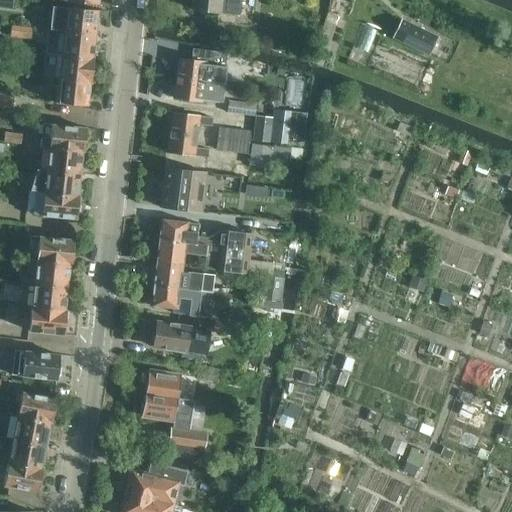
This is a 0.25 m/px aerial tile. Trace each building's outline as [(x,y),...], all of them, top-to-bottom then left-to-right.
[(240,15),(241,0),(193,0),(192,10),(219,13),(240,15)] [(95,35),(98,11),(67,7),(64,31),(95,35)] [(442,34),(401,15),(391,35),(432,54),(442,34)] [(93,58),(95,35),(64,31),(62,55),(93,58)] [(92,83),(94,58),(93,58),(62,55),(59,79),(90,83),(92,83)] [(205,82),(207,70),(219,72),(220,64),(179,58),(176,78),(205,82)] [(46,93),(48,78),(48,74),(25,71),(22,90),(46,93)] [(204,94),(205,82),(176,78),(174,98),(215,104),(216,96),(204,94)] [(87,106),(90,83),(59,79),(56,103),(87,106)] [(0,107),(13,109),(15,95),(0,93),(0,107)] [(256,114),(258,103),(230,98),(229,109),(256,114)] [(198,136),(200,125),(212,126),(213,118),(172,113),(169,133),(198,136)] [(289,146),(293,118),(273,115),(269,144),(289,146)] [(84,152),(87,129),(52,125),(49,148),(83,152),(84,152)] [(248,154),(251,132),(220,128),(217,150),(248,154)] [(21,144),(23,134),(5,132),(4,142),(21,144)] [(197,149),(198,136),(169,133),(167,153),(208,158),(209,150),(197,149)] [(271,168),(274,147),(252,144),(249,165),(271,168)] [(80,174),(83,152),(49,148),(47,170),(80,174)] [(201,212),(206,173),(165,167),(160,207),(201,212)] [(78,196),(80,174),(47,170),(45,192),(78,196)] [(248,184),(247,192),(277,196),(278,187),(248,184)] [(77,219),(79,196),(78,196),(45,192),(42,215),(77,219)] [(198,235),(198,232),(187,231),(188,223),(161,220),(159,240),(208,245),(209,236),(198,235)] [(247,273),(252,233),(220,229),(220,231),(209,236),(208,245),(206,256),(205,268),(247,273)] [(72,265),(75,240),(40,237),(37,261),(70,265),(72,265)] [(206,256),(208,245),(159,240),(157,259),(183,263),(184,254),(206,256)] [(68,287),(70,265),(37,261),(35,284),(68,287)] [(181,280),(182,269),(156,265),(153,285),(180,288),(180,289),(203,291),(204,283),(181,280)] [(283,274),(273,273),(273,293),(282,293),(283,274)] [(65,310),(68,287),(35,284),(32,306),(65,310)] [(201,300),(203,291),(180,289),(180,288),(153,285),(151,305),(178,308),(179,297),(191,299),(201,300)] [(211,318),(213,302),(201,300),(191,299),(189,315),(211,318)] [(64,335),(67,310),(65,310),(32,306),(29,331),(64,335)] [(204,340),(205,329),(157,322),(156,333),(153,334),(152,342),(154,344),(153,347),(187,352),(189,337),(204,340)] [(59,366),(60,355),(25,351),(22,376),(57,380),(57,376),(60,375),(60,368),(59,366)] [(218,383),(220,370),(194,366),(192,379),(218,383)] [(178,387),(180,375),(149,371),(149,374),(147,376),(146,382),(147,384),(147,388),(146,394),(191,401),(193,389),(178,387)] [(52,423),(57,399),(22,392),(18,416),(50,423),(52,423)] [(190,412),(191,401),(146,394),(145,400),(144,403),(142,405),(141,411),(143,413),(142,417),(173,421),(175,410),(190,412)] [(46,445),(50,423),(18,416),(13,439),(46,445)] [(203,460),(207,433),(171,427),(167,454),(203,460)] [(42,468),(46,445),(13,439),(9,461),(42,468)] [(43,468),(42,468),(9,461),(4,485),(38,492),(43,468)] [(183,491),(187,473),(163,467),(160,478),(132,471),(129,481),(127,482),(125,492),(163,502),(167,487),(183,491)] [(160,511),(163,502),(125,492),(122,502),(123,504),(121,511),(160,511)]
